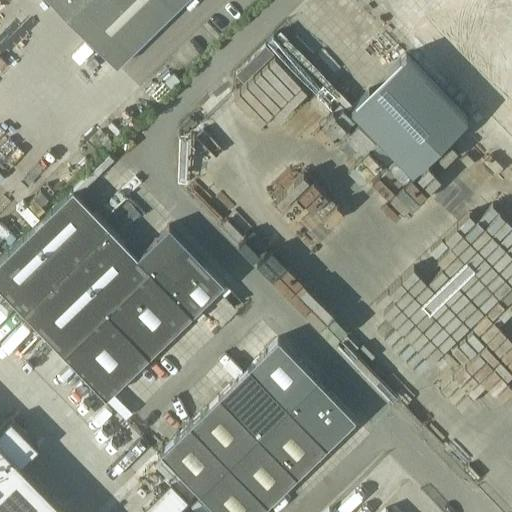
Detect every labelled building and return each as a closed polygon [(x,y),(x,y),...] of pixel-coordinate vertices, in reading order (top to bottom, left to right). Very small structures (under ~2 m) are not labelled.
[(55,0),(117,64),(182,0),(55,0)] [(511,0),(456,0),(420,35),(511,132),(511,0)] [(406,53),(351,106),(413,169),(467,116),(406,53)] [(72,188),(0,258),(0,286),(22,309),(109,226),(72,188)] [(169,224),(137,255),(150,268),(150,269),(192,312),(224,281),(182,238),(169,224)] [(109,226),(22,309),(64,352),(107,310),(150,269),(150,268),(137,255),(109,226)] [(150,269),(107,310),(149,354),(192,312),(150,269)] [(107,310),(64,352),(106,396),(149,354),(107,310)] [(288,406),(317,377),(278,337),(249,365),(288,406)] [(258,434),(288,406),(249,365),(219,394),(258,434)] [(288,406),(327,446),(356,417),(317,377),(288,406)] [(190,422),(229,463),(258,434),(219,394),(190,422)] [(297,474),(327,446),(288,406),(258,434),(297,474)] [(0,511),(71,511),(22,462),(39,445),(11,417),(0,427),(0,511)] [(199,491),(229,463),(190,422),(160,451),(199,491)] [(268,503),(297,474),(258,434),(229,463),(268,503)] [(219,511),(258,511),(268,503),(229,463),(199,491),(219,511)]
